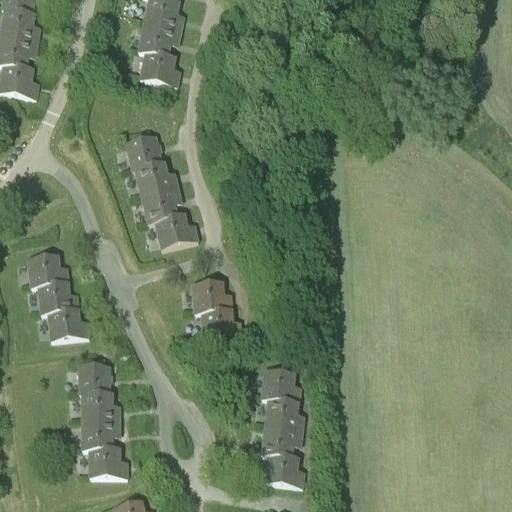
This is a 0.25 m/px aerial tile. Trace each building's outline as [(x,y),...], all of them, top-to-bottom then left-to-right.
[(3,0),(1,15),(4,16),(33,19),(36,3),(36,0),(3,0)] [(141,0),(142,2),(148,3),(181,10),(182,0),(141,0)] [(143,31),(181,40),(184,26),(185,23),(179,21),(181,10),(148,3),(143,31)] [(36,20),(33,19),(4,16),(0,39),(0,43),(38,50),(40,38),(41,33),(34,31),(36,20)] [(137,58),(145,59),(171,62),(173,51),(179,53),(180,50),(181,40),(143,31),(137,58)] [(0,71),(2,72),(28,73),(29,63),(36,64),(37,61),(38,50),(0,43),(0,71)] [(177,64),(171,62),(145,59),(139,85),(178,93),(180,81),(181,78),(175,75),(177,64)] [(35,75),(28,73),(2,72),(0,88),(0,98),(38,104),(39,93),(40,89),(33,88),(35,75)] [(132,178),(135,177),(164,168),(160,152),(157,141),(125,149),(132,178)] [(166,168),(164,168),(135,177),(141,204),(180,194),(177,181),(176,178),(169,180),(166,168)] [(148,231),(154,229),(179,221),(177,212),(184,210),(183,205),(180,194),(141,204),(148,231)] [(187,219),(179,221),(154,229),(161,256),(200,246),(197,234),(196,231),(190,232),(187,219)] [(30,294),(37,293),(70,290),(69,277),(68,273),(61,273),(60,261),(27,265),(30,294)] [(194,320),(202,320),(233,317),(232,303),(232,300),(225,301),(224,289),(192,291),(194,320)] [(40,321),(48,320),(80,317),(79,303),(79,300),(71,301),(70,290),(37,293),(40,321)] [(80,317),(48,320),(50,347),(90,343),(88,331),(88,327),(82,327),(80,317)] [(233,317),(202,320),(204,347),(243,344),(242,331),(241,328),(234,329),(233,317)] [(79,401),(81,401),(112,399),(112,384),(112,372),(107,372),(107,364),(85,364),(85,372),(79,372),(79,401)] [(260,405),(268,406),(300,410),(302,397),(302,394),(295,393),(297,381),(264,376),(260,405)] [(114,399),(112,399),(81,401),(81,429),(121,430),(121,416),(121,411),(114,411),(114,399)] [(300,410),(268,406),(264,435),(304,440),(305,426),(306,422),(298,421),(300,410)] [(81,456),(89,456),(115,454),(115,444),(121,444),(121,441),(121,430),(81,429),(81,456)] [(261,461),(268,462),(294,463),(295,452),(302,453),(302,449),(304,440),(264,435),(261,461)] [(122,454),(115,454),(89,456),(89,483),(128,484),(128,471),(128,467),(122,467),(122,454)] [(300,464),(294,463),(268,462),(265,489),(303,494),(305,483),(305,478),(299,477),(300,464)]
